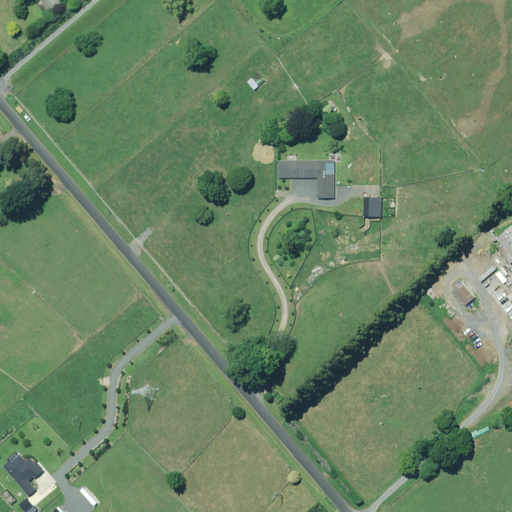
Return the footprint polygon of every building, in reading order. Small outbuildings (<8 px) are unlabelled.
[(62,4),(58,0),(40,0),(51,12),(62,4)] [(254,79),(249,82),(256,91),(260,87),(254,79)] [(350,167),(335,167),(335,162),(326,162),(326,161),(280,161),(280,178),(319,178),(319,198),(323,198),(330,198),(335,198),(335,183),(339,183),(339,187),(344,187),(344,189),(348,189),(348,184),(350,184),(350,167)] [(383,199),(361,197),(360,210),(366,210),(365,217),(382,218),(383,199)] [(500,250),(511,264),(511,263),(511,228),(499,240),(505,247),(500,250)] [(476,298),(463,283),(455,291),(468,306),(476,298)] [(27,463),(22,457),(13,464),(11,462),(5,467),(29,497),(37,491),(30,482),(44,471),(39,465),(35,464),(32,459),(27,463)] [(8,491),(3,495),(10,504),(15,500),(8,491)]
